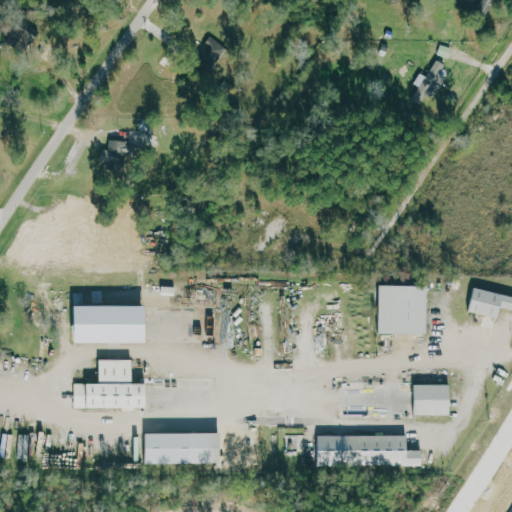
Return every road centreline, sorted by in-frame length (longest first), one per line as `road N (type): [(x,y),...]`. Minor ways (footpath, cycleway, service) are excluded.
road 1 (residential): [(511,52),(376,252)]
road 2 (residential): [(49,158),(157,0)]
